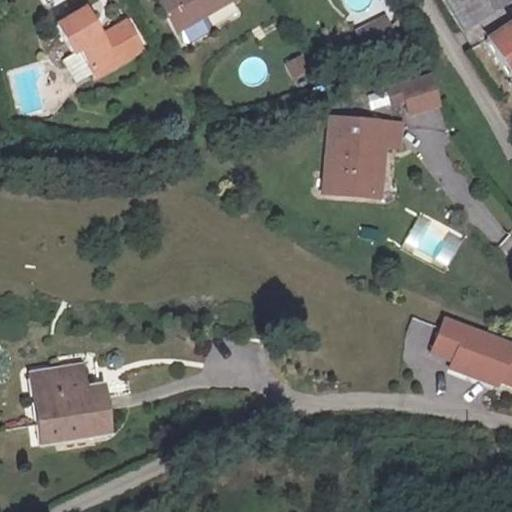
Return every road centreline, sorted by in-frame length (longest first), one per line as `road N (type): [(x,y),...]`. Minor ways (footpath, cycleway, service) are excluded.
road 1 (unclassified): [(511,423),(365,401),(276,411),(61,511)]
road 2 (unclassified): [(427,0),(511,147)]
